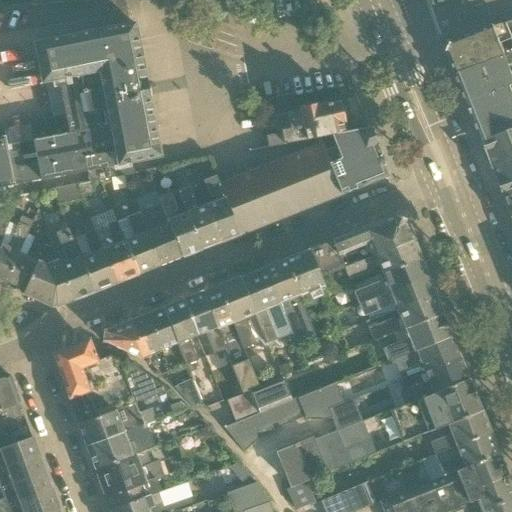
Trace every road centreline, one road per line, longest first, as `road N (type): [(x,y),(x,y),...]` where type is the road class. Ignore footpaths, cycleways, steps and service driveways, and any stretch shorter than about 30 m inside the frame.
road 1 (residential): [(23,348),(446,176)]
road 2 (residential): [(86,511),(23,348)]
road 3 (secondary): [(511,337),(446,176)]
road 4 (secondary): [(446,176),(387,34)]
road 5 (residential): [(387,34),(511,1)]
